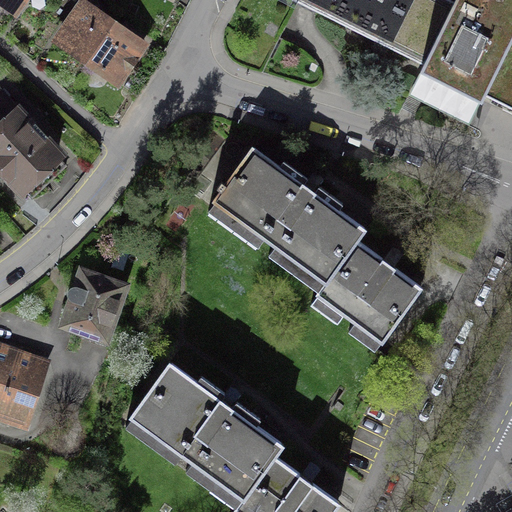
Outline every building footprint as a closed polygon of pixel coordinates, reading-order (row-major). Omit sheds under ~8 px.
[(0,0),(4,2),(15,10),(22,0),(0,0)] [(511,0),(293,0),(423,64),(420,71),(451,86),(482,102),(485,95),(496,101),(511,108),(511,0)] [(98,15),(83,4),(59,39),(88,60),(113,25),(98,15)] [(127,35),(113,25),(88,60),(118,80),(127,68),(130,68),(135,62),(133,58),(142,46),(127,35)] [(451,86),(420,71),(411,89),(473,119),(482,102),(451,86)] [(0,165),(22,189),(22,188),(31,198),(66,165),(57,156),(38,135),(18,114),(20,112),(0,91),(0,165)] [(358,241),(366,229),(309,188),(252,146),(225,184),(222,181),(217,188),(220,190),(213,201),(325,283),(356,239),(358,241)] [(390,264),(358,241),(356,239),(325,283),(326,283),(319,292),(318,291),(316,293),(382,342),(422,287),(390,264)] [(86,331),(87,328),(106,335),(124,286),(83,271),(77,286),(75,286),(72,287),(69,289),(68,291),(68,294),(68,297),(70,299),(72,301),(64,324),(86,331)] [(24,422),(44,363),(0,348),(0,418),(1,415),(24,422)] [(130,416),(243,498),(275,455),(283,444),(226,402),(170,361),(130,416)] [(234,509),(238,511),(332,511),(340,502),(307,479),(275,455),(243,498),(237,507),(236,506),(234,509)]
